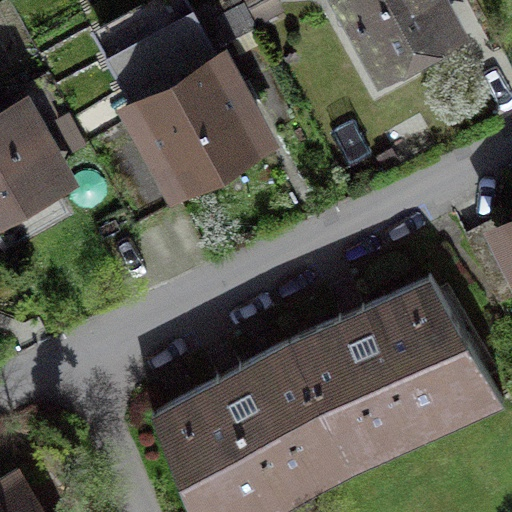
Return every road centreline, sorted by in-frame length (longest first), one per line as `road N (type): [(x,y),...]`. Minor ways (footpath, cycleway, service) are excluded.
road 1 (residential): [(78,374),(511,136)]
road 2 (residential): [(78,374),(135,511)]
